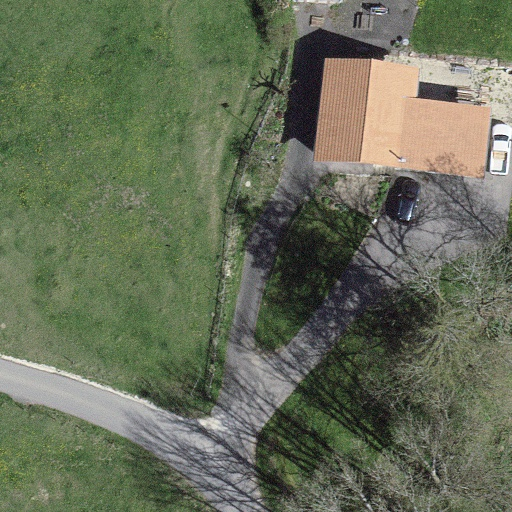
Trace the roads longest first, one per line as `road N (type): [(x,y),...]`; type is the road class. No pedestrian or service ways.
road 1 (residential): [(220,463),(278,238),(320,151)]
road 2 (unclassified): [(220,463),(168,432),(0,385)]
